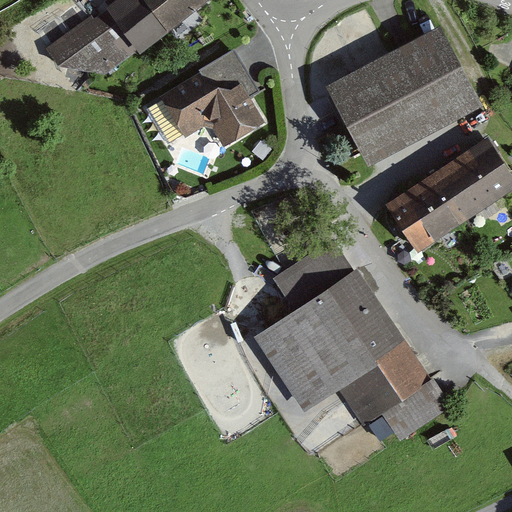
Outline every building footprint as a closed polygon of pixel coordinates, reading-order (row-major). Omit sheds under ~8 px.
[(219,2),(218,0),(131,0),(114,13),(146,57),(219,2)] [(80,95),(141,56),(114,13),(53,52),(80,95)] [(452,31),(336,88),(375,169),(492,111),(452,31)] [(240,51),(164,95),(192,141),(216,126),(230,148),(268,126),(251,97),(263,90),(240,51)] [(511,162),(497,139),(395,206),(427,254),(511,198),(511,162)] [(299,313),(263,337),(311,412),(346,389),(365,419),(392,402),(409,429),(450,403),(365,269),(362,271),(340,238),(276,278),(299,313)]
